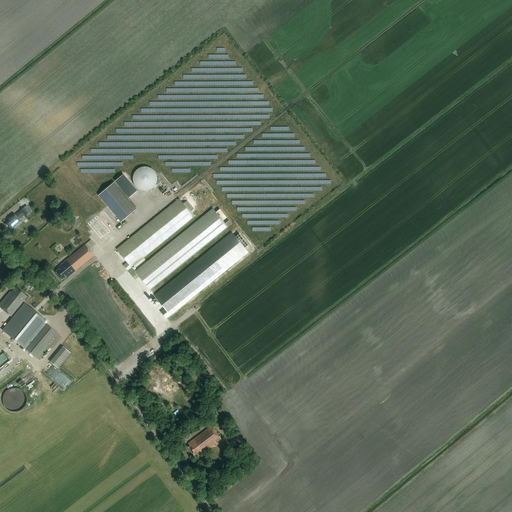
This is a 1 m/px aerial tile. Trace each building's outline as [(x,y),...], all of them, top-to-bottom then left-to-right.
[(123,175),(115,182),(129,198),(137,191),(123,175)] [(115,184),(114,183),(99,196),(108,207),(121,222),(136,209),(115,184)] [(180,200),(159,216),(117,250),(127,263),(124,266),(128,271),(194,218),(190,213),(194,210),(188,202),(184,205),(180,200)] [(9,220),(4,224),(7,227),(8,226),(10,229),(20,221),(18,219),(22,216),(24,215),(25,216),(28,214),(26,211),(23,208),(23,209),(15,215),(14,214),(12,216),(8,219),(9,220)] [(135,272),(132,268),(128,271),(135,280),(139,277),(150,291),(228,228),(213,209),(135,272)] [(110,232),(97,217),(85,227),(98,242),(110,232)] [(232,232),(154,296),(164,309),(161,312),(166,319),(248,253),(232,232)] [(95,244),(91,239),(60,264),(61,265),(57,268),(58,269),(55,271),(61,279),(66,276),(67,277),(94,256),(89,250),(95,244)] [(10,291),(0,304),(0,307),(11,316),(27,297),(16,288),(12,293),(10,291)] [(25,304),(3,330),(39,360),(60,336),(43,322),(44,320),(25,304)] [(171,340),(179,335),(176,331),(168,337),(171,340)] [(63,347),(50,362),(57,368),(70,353),(63,347)] [(222,441),(211,426),(188,444),(190,446),(188,447),(194,455),(200,451),(201,452),(204,450),(205,451),(216,443),(217,445),(222,441)]
